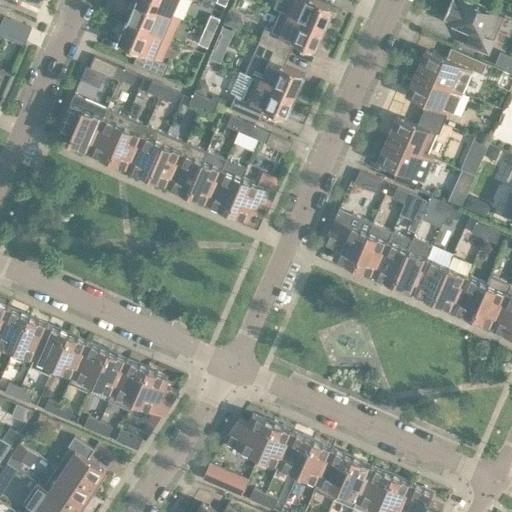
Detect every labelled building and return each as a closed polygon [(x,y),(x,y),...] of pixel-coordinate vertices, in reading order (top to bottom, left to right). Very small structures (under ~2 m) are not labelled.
[(170,38),(179,17),(139,0),(134,0),(126,19),(170,38)] [(139,0),(179,17),(180,17),(171,13),(176,0),(139,0)] [(284,0),(280,9),(324,28),(333,8),(334,7),(318,0),(284,0)] [(449,0),(442,16),(443,16),(442,18),(469,30),(463,42),(488,52),(504,15),(468,0),(449,0)] [(315,49),(324,28),(280,9),(271,30),(264,26),(258,39),(283,50),(288,38),(315,50),(315,49)] [(241,29),(245,19),(229,12),(224,23),(241,29)] [(210,13),(204,28),(213,32),(219,18),(210,13)] [(0,30),(6,33),(12,18),(3,14),(0,21),(0,30)] [(169,62),(161,59),(170,38),(126,19),(117,40),(117,41),(144,53),(138,65),(163,76),(169,62)] [(223,25),(217,37),(227,41),(233,29),(223,25)] [(204,28),(197,42),(207,46),(213,32),(204,28)] [(252,75),(251,76),(295,95),(304,74),(305,73),(278,61),(283,50),(258,39),(252,52),(269,59),(260,79),(252,75)] [(426,48),(416,71),(462,91),(471,68),(482,73),(487,62),(450,46),(446,56),(426,48)] [(511,55),(500,50),(494,63),(511,71),(511,55)] [(105,73),(111,76),(116,64),(94,55),(89,66),(105,73)] [(105,73),(89,66),(86,65),(81,76),(100,85),(105,73)] [(0,98),(11,72),(4,69),(0,67),(0,98)] [(124,67),(119,78),(131,83),(136,73),(124,67)] [(406,94),(426,102),(421,112),(443,122),(447,111),(452,113),(462,91),(416,71),(406,94)] [(295,95),(251,76),(242,96),(235,93),(229,107),(253,118),(259,105),(286,117),(286,116),(286,115),(295,95)] [(151,79),(146,90),(159,95),(163,85),(151,79)] [(199,79),(194,91),(205,95),(210,84),(199,79)] [(175,90),(163,85),(159,95),(171,100),(175,90)] [(201,107),(205,96),(193,91),(188,102),(201,107)] [(88,149),(107,106),(74,92),(59,125),(72,131),(68,140),(88,149)] [(217,102),(205,96),(201,107),(213,112),(217,102)] [(88,149),(108,157),(126,115),(107,106),(88,149)] [(438,133),(443,122),(421,112),(417,122),(397,114),(387,137),(433,157),(433,156),(427,153),(436,132),(438,133)] [(226,124),(238,130),(242,119),(230,114),(226,124)] [(126,115),(108,157),(128,166),(146,124),(126,115)] [(254,124),(242,119),(238,130),(250,135),(254,124)] [(128,166),(148,174),(166,132),(146,124),(128,166)] [(292,141),(270,131),(265,143),(287,153),(292,141)] [(166,132),(148,174),(168,183),(186,141),(166,132)] [(418,178),(423,179),(433,157),(387,137),(378,160),(397,168),(393,178),(414,188),(418,178)] [(168,183),(187,192),(206,150),(186,141),(168,183)] [(490,166),(498,148),(490,144),(482,162),(490,166)] [(206,150),(187,192),(207,200),(222,167),(203,159),(207,150),(206,150)] [(465,168),(476,172),(480,162),(470,157),(465,168)] [(207,200),(227,209),(241,176),(222,167),(207,200)] [(511,216),(511,168),(508,177),(511,179),(511,189),(502,212),(507,214),(507,215),(511,216)] [(380,179),(358,170),(353,181),(375,191),(380,179)] [(241,176),(227,209),(248,218),(251,209),(264,215),(274,190),(241,176)] [(392,196),(404,202),(408,191),(396,186),(392,196)] [(450,201),(461,205),(465,195),(454,190),(450,201)] [(420,196),(408,191),(404,202),(416,207),(420,196)] [(433,208),(445,213),(449,203),(437,197),(433,208)] [(461,208),(449,203),(445,213),(457,218),(461,208)] [(336,246),(332,255),(353,264),(367,230),(334,216),(324,241),(336,246)] [(471,231),(483,236),(487,226),(475,221),(471,231)] [(487,226),(483,236),(495,242),(499,231),(487,226)] [(387,239),(367,230),(353,264),(373,272),(387,239)] [(393,281),(407,248),(387,239),(373,272),(393,281)] [(427,256),(407,248),(393,281),(412,290),(427,256)] [(427,256),(412,290),(432,298),(447,265),(427,256)] [(432,298),(452,307),(467,273),(447,265),(432,298)] [(467,273),(452,307),(472,315),(490,273),(489,273),(486,282),(467,273)] [(472,315),(492,324),(510,282),(490,273),(472,315)] [(511,282),(510,282),(492,324),(511,332),(511,282)] [(0,324),(8,305),(0,301),(0,324)] [(28,314),(8,305),(0,324),(0,341),(13,347),(28,314)] [(28,314),(13,347),(33,356),(48,323),(28,314)] [(33,356),(53,365),(68,331),(48,323),(33,356)] [(72,373),(68,382),(69,382),(87,340),(68,331),(53,365),(72,373)] [(69,382),(89,391),(107,349),(87,340),(69,382)] [(112,390),(108,399),(109,399),(127,357),(107,349),(89,391),(90,391),(93,382),(112,390)] [(109,399),(128,408),(147,366),(127,357),(109,399)] [(178,390),(164,384),(167,375),(147,366),(128,408),(129,408),(133,400),(163,413),(178,390)] [(16,395),(21,385),(8,380),(4,390),(16,395)] [(33,390),(21,385),(16,395),(28,401),(33,390)] [(56,413),(60,402),(48,397),(44,407),(56,413)] [(72,408),(60,402),(56,413),(68,418),(72,408)] [(224,439),(258,454),(273,421),(252,412),(248,421),(239,416),(224,439)] [(57,420),(40,413),(37,420),(54,428),(57,420)] [(83,425),(95,430),(100,420),(88,414),(83,425)] [(112,425),(100,420),(95,430),(107,435),(112,425)] [(292,429),(273,421),(258,454),(278,463),(292,429)] [(18,432),(9,426),(1,437),(10,444),(18,432)] [(142,437),(120,427),(115,439),(137,448),(142,437)] [(298,471),(312,438),(292,429),(278,463),(298,471)] [(56,466),(91,489),(105,469),(87,457),(93,448),(74,434),(67,444),(70,445),(56,466)] [(0,454),(2,456),(10,444),(1,437),(0,438),(0,454)] [(332,447),(312,438),(298,471),(317,480),(313,489),(314,489),(332,447)] [(21,459),(29,447),(20,441),(12,453),(21,459)] [(334,498),(352,455),(332,447),(314,489),(334,498)] [(372,464),(352,455),(334,498),(338,489),(356,497),(353,506),(372,464)] [(366,511),(374,511),(391,473),(372,464),(353,506),(366,511)] [(37,481),(37,482),(78,509),(91,489),(56,466),(43,485),(37,481)] [(375,511),(378,506),(390,511),(397,511),(411,481),(391,473),(374,511),(375,511)] [(225,487),(241,494),(245,483),(230,477),(225,487)] [(432,490),(411,481),(397,511),(437,511),(442,505),(428,499),(432,490)] [(76,511),(78,509),(37,482),(23,502),(27,505),(22,511),(76,511)] [(265,492),(253,487),(248,497),(261,502),(265,492)] [(277,497),(265,492),(261,502),(273,508),(277,497)] [(195,511),(239,511),(226,504),(220,511),(219,511),(203,501),(195,511)]
